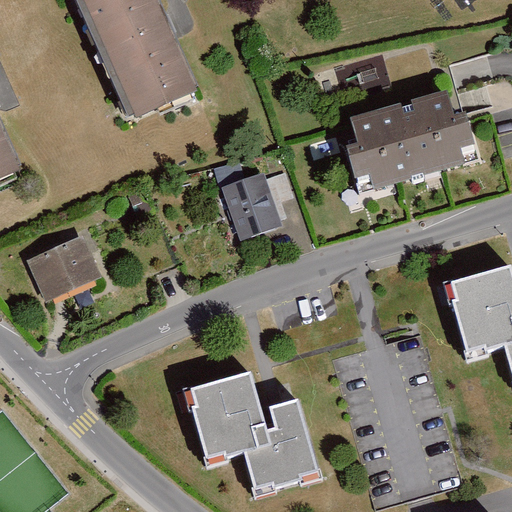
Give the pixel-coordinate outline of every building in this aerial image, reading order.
[(160,0),(81,0),(139,131),(205,102),(160,0)] [(352,163),(365,210),(489,177),(476,129),(461,133),(453,102),(358,128),(366,159),(352,163)] [(0,119),(0,190),(27,179),(0,119)] [(224,199),(243,252),(285,238),(282,228),(289,225),(283,208),(294,204),(284,178),(224,199)] [(85,242),(30,267),(49,309),(104,284),(85,242)] [(511,274),(457,289),(476,360),(511,350),(511,274)] [(260,377),(197,394),(216,466),(253,456),(263,495),(328,478),(308,404),(270,414),(260,377)]
